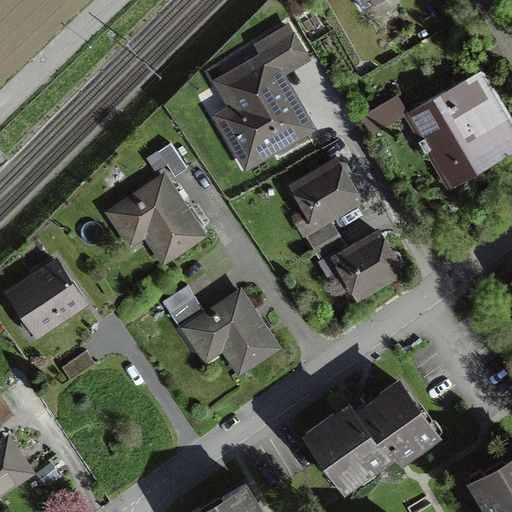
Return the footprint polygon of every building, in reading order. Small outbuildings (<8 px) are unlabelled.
[(309,6),(305,0),(289,0),(297,14),(309,6)] [(356,0),(363,12),(378,2),(376,0),(356,0)] [(241,119),(225,129),(244,161),(260,152),(261,154),(274,147),(279,148),(306,131),(282,91),(284,83),(279,73),(305,58),(287,28),(257,46),(264,57),(250,66),(245,64),(220,83),(241,119)] [(479,71),(403,115),(447,190),(509,154),(496,131),(509,124),(479,71)] [(169,144),(157,152),(173,177),(186,169),(169,144)] [(344,165),(336,163),(298,185),(308,202),(305,209),(314,223),(357,198),(347,181),(349,172),(344,165)] [(162,178),(110,213),(126,237),(140,227),(163,260),(200,234),(176,199),(162,178)] [(330,221),(304,236),(312,249),(337,234),(330,221)] [(337,234),(312,249),(319,262),(345,247),(337,234)] [(344,274),(351,275),(361,292),(399,270),(401,261),(397,253),(388,251),(378,234),(335,260),(344,274)] [(56,263),(11,293),(37,332),(80,304),(70,290),(67,292),(64,286),(69,283),(56,263)] [(186,286),(161,303),(178,327),(202,311),(186,286)] [(199,350),(216,338),(238,371),(275,347),(254,315),(239,293),(185,329),(199,350)] [(61,368),(69,380),(94,364),(85,351),(61,368)] [(320,456),(323,454),(343,482),(369,463),(372,467),(386,457),(384,454),(393,448),(401,459),(414,449),(411,445),(433,429),(417,406),(414,408),(396,382),(378,394),(380,397),(367,406),(365,408),(367,411),(357,417),(349,406),(334,417),(332,414),(305,434),(320,456)] [(0,489),(28,471),(6,439),(0,443),(0,489)] [(511,511),(511,459),(501,466),(499,464),(475,478),(480,487),(489,501),(484,504),(489,511),(511,511)] [(221,498),(222,501),(203,511),(260,511),(244,485),(221,498)]
